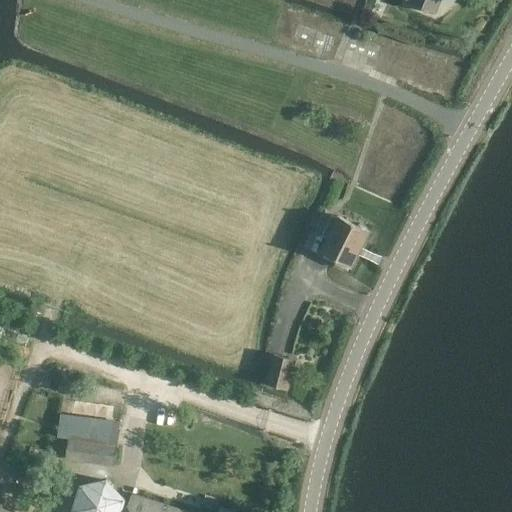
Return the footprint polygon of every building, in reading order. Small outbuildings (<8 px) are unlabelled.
[(435,13),(440,0),(410,0),(409,3),(424,9),(424,11),(428,12),(428,11),(435,13)] [(359,226),(337,215),(319,251),(352,267),(369,231),(366,229),(367,227),(360,224),(359,226)] [(288,390),(295,359),(274,354),(267,384),(288,390)] [(66,459),(114,465),(119,423),(72,417),(66,459)] [(81,484),(72,511),(73,511),(122,511),(127,498),(107,478),(81,484)] [(187,511),(150,500),(132,494),(126,511),(187,511)]
